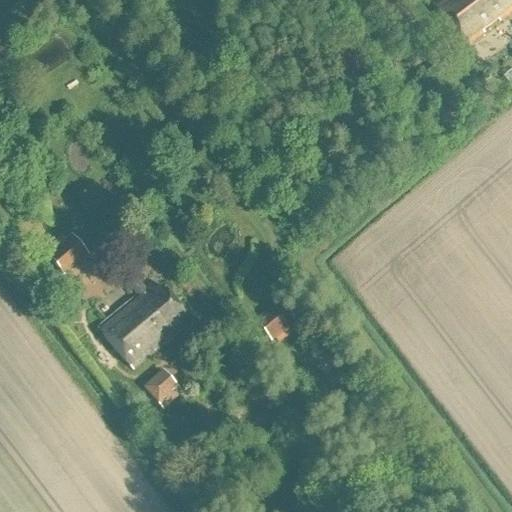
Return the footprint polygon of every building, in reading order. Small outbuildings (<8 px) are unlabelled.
[(511,0),(440,0),(432,7),(464,47),(511,10),(511,0)] [(69,235),(44,256),(61,278),(89,257),(69,235)] [(136,298),(121,311),(125,316),(124,316),(133,326),(143,317),(165,344),(182,329),(178,324),(185,317),(161,290),(156,295),(151,289),(144,294),(131,278),(124,284),(136,298)] [(278,302),(253,322),(269,342),(294,322),(278,302)] [(125,316),(121,311),(97,332),(132,373),(165,344),(143,317),(133,326),(124,316),(125,316)] [(162,372),(143,389),(162,412),(182,394),(162,372)]
